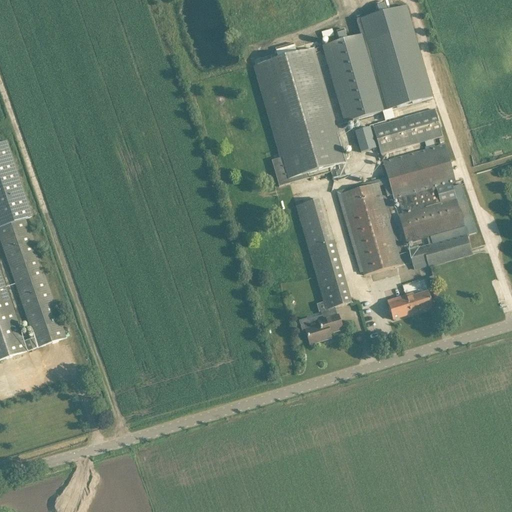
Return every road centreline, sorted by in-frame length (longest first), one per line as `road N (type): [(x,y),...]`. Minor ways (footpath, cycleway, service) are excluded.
road 1 (unclassified): [(0,479),(511,325)]
road 2 (track): [(128,440),(0,74)]
road 3 (unclassified): [(511,297),(411,8)]
